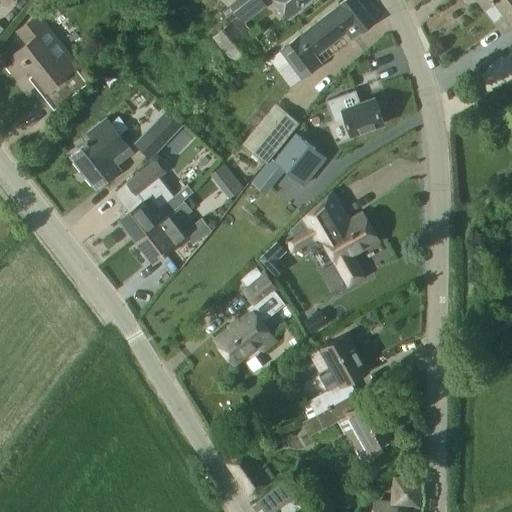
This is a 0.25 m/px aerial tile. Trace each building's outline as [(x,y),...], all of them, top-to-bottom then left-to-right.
[(244,24),(267,7),(262,0),(238,0),(230,6),(244,24)] [(276,0),(290,17),(311,0),(276,0)] [(358,0),(345,0),(280,51),(302,78),(321,63),(316,56),(333,43),(329,39),(343,28),(351,39),(375,21),(358,0)] [(511,0),(490,0),(484,5),(503,31),(511,24),(511,0)] [(256,52),(253,48),(258,44),(229,7),(223,12),(231,22),(213,36),(230,59),(232,57),(238,65),(248,57),(256,52)] [(30,68),(46,89),(41,93),(54,109),(87,84),(75,68),(78,66),(49,28),(38,14),(16,31),(26,44),(5,61),(17,77),(30,68)] [(355,91),(328,101),(333,114),(335,121),(344,118),(346,122),(351,136),(384,124),(375,98),(360,104),(355,91)] [(151,160),(153,158),(160,150),(184,125),(165,111),(134,144),(151,160)] [(286,112),(252,154),(265,164),(299,123),(286,112)] [(96,187),(120,169),(117,165),(135,152),(107,117),(87,132),(93,139),(72,155),(96,187)] [(295,133),(274,161),(292,176),(301,183),(323,155),(295,133)] [(155,160),(126,183),(136,196),(137,195),(162,176),(165,174),(155,160)] [(242,187),(224,164),(211,174),(229,197),(242,187)] [(251,182),(263,193),(269,186),(257,175),(251,182)] [(141,202),(120,218),(136,239),(184,202),(183,200),(193,192),(188,185),(176,194),(162,176),(137,195),(136,196),(141,202)] [(291,254),(323,238),(340,268),(355,260),(352,254),(378,240),(363,212),(338,226),(331,213),(342,207),(333,190),(301,218),(301,219),(288,226),(292,234),(287,237),(288,240),(285,242),(291,254)] [(184,202),(136,239),(153,261),(186,235),(185,233),(176,222),(191,210),(184,202)] [(202,220),(185,233),(186,235),(193,244),(210,230),(202,220)] [(260,258),(276,276),(285,268),(277,259),(286,251),(278,242),(260,258)] [(253,304),(256,309),(280,291),(264,270),(262,271),(258,265),(237,281),(242,287),(241,288),(253,304)] [(250,310),(215,338),(235,364),(258,345),(263,351),(277,340),(262,321),(285,302),(277,293),(256,309),(253,304),(248,308),(250,310)] [(325,323),(320,312),(305,321),(311,331),(325,323)] [(328,390),(308,401),(316,414),(356,392),(350,382),(369,371),(347,333),(321,348),(333,369),(320,375),(328,390)] [(356,392),(316,414),(316,415),(323,428),(349,415),(356,427),(361,436),(353,440),(365,462),(383,452),(378,444),(395,435),(394,434),(394,433),(395,428),(390,419),(385,418),(373,397),(361,404),(356,392)] [(226,463),(250,495),(268,482),(244,450),(226,463)] [(257,500),(265,511),(274,511),(299,494),(287,478),(257,500)] [(416,511),(419,481),(395,479),(392,503),(379,503),(378,511),(416,511)]
